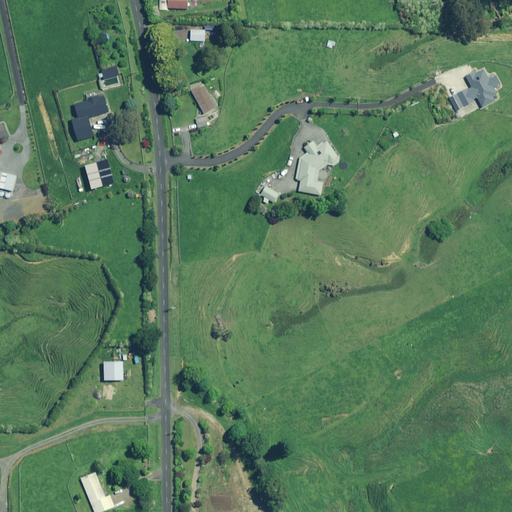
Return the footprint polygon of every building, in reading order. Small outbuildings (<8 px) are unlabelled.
[(187,0),(168,0),(168,8),(187,9),(187,0)] [(205,31),(191,30),(190,41),(205,41),(205,31)] [(107,44),(106,34),(93,36),(95,46),(107,44)] [(489,80),(484,69),(466,78),(471,88),(458,94),(464,107),(474,103),(473,100),(477,98),(482,108),(495,102),(492,97),(497,95),(493,87),(500,84),(497,77),(489,80)] [(216,108),(204,85),(192,91),(204,114),(216,108)] [(98,97),(98,96),(88,98),(89,101),(75,105),(78,118),(107,112),(104,96),(98,97)] [(93,136),(88,117),(71,121),(77,141),(93,136)] [(208,126),(206,117),(195,119),(197,128),(208,126)] [(0,139),(8,137),(4,123),(0,124),(0,139)] [(328,165),(334,166),(339,162),(340,155),(330,139),(318,146),(315,140),(304,147),(307,153),(299,158),(296,179),(297,179),(297,181),(301,181),(300,191),(322,195),(325,180),(317,179),(318,171),(328,165)] [(102,166),(101,162),(94,164),(95,168),(89,170),(93,185),(112,180),(108,164),(102,166)] [(16,176),(0,171),(0,187),(13,191),(16,176)] [(264,185),(259,194),(275,204),(280,195),(264,185)] [(123,380),(123,362),(105,362),(105,380),(123,380)] [(106,497),(95,473),(81,479),(94,511),(101,511),(114,507),(110,496),(106,497)]
